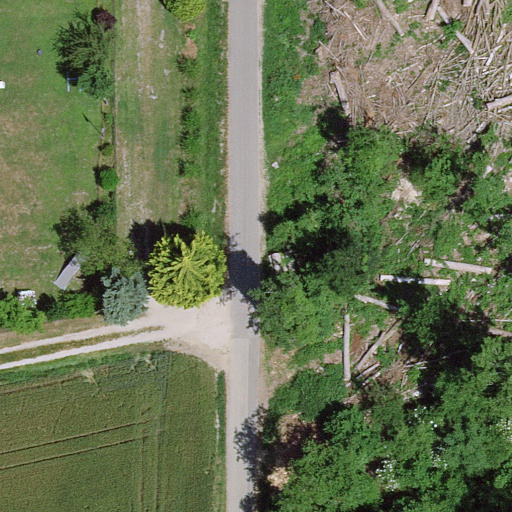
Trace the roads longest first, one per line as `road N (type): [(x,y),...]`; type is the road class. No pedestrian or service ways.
road 1 (track): [(244,0),(241,511)]
road 2 (track): [(0,358),(241,305)]
